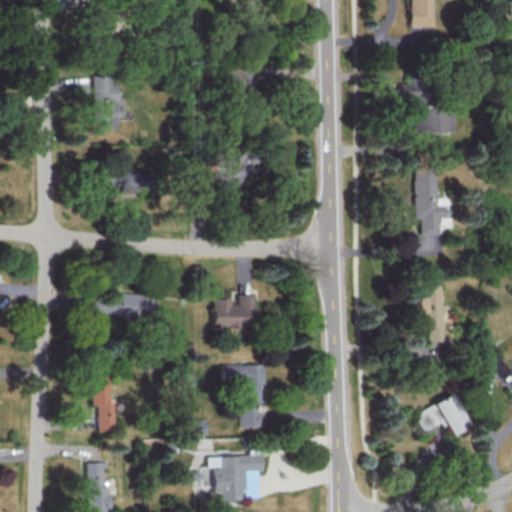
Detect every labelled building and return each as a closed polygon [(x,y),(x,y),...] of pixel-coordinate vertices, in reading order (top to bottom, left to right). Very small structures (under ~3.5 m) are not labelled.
[(252,0),(234,0),(235,23),(253,23),(252,0)] [(430,25),(430,0),(405,0),(406,25),(430,25)] [(88,49),(109,50),(110,14),(89,13),(88,49)] [(91,128),(115,127),(114,75),(90,76),(91,128)] [(450,131),(449,99),(422,100),(421,82),(396,83),(397,103),(408,102),(408,132),(450,131)] [(200,178),(212,198),(257,170),(244,150),(200,178)] [(433,166),(410,166),(411,218),(416,218),(416,234),(435,233),(435,217),(446,217),(446,200),(433,201),(433,166)] [(111,172),(109,184),(122,185),(121,189),(139,192),(141,176),(111,172)] [(413,284),(414,330),(424,330),(424,351),(438,351),(437,284),(413,284)] [(151,294),(118,291),(117,299),(91,296),(90,312),(149,317),(151,294)] [(208,327),(250,327),(250,294),(231,294),(231,298),(209,297),(208,327)] [(259,363),(218,364),(218,382),(237,382),(237,426),(254,425),(254,402),(260,402),(259,363)] [(95,430),(111,429),(111,403),(107,403),(106,366),(89,367),(90,404),(94,404),(95,430)] [(408,413),(418,430),(439,419),(446,434),(465,423),(449,392),(408,413)] [(186,433),(202,433),(203,420),(187,419),(186,433)] [(239,499),(238,470),(257,469),(256,454),(203,456),(203,466),(197,467),(198,485),(208,485),(208,491),(215,491),(215,500),(239,499)] [(101,461),(83,462),(82,511),(105,511),(106,492),(101,492),(101,461)]
